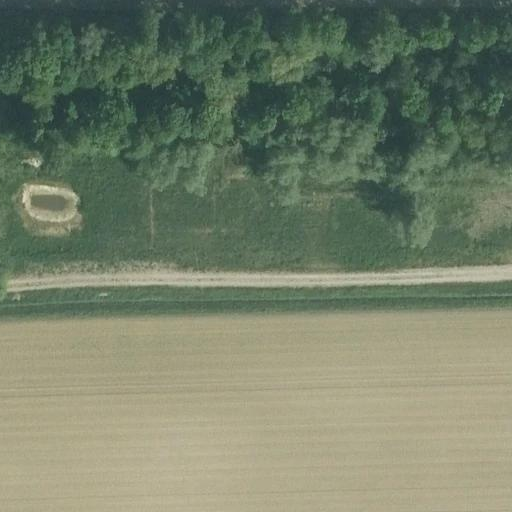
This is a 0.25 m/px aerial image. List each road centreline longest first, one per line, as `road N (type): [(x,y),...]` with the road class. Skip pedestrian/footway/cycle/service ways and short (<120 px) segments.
road 1 (track): [(383,273),(220,281),(126,271),(111,262)]
road 2 (track): [(125,208),(123,248),(111,262),(90,274),(0,286)]
